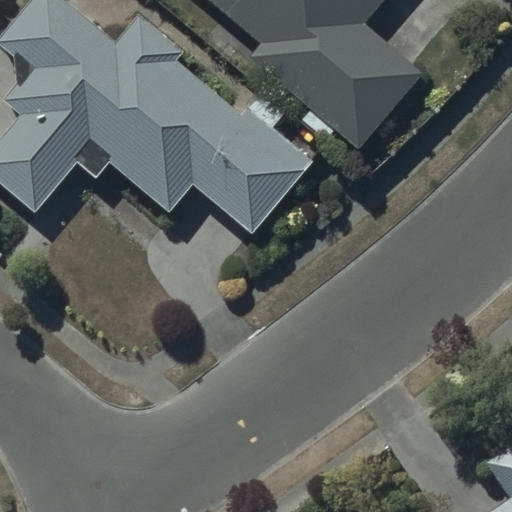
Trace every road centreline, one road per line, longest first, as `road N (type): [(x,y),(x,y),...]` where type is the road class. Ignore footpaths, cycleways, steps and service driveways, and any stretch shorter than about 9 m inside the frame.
road 1 (residential): [(511,200),(300,380),(89,504)]
road 2 (residential): [(89,504),(63,452),(0,382)]
